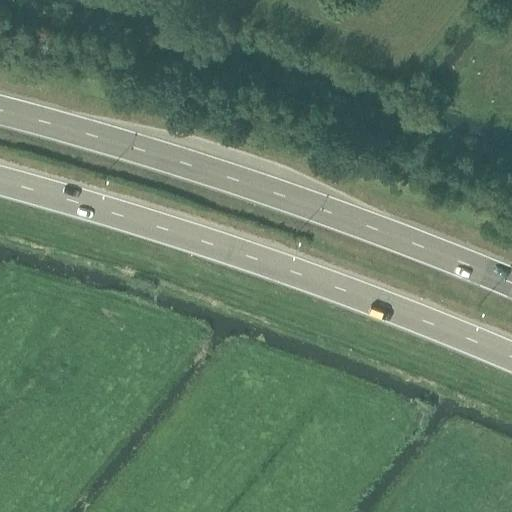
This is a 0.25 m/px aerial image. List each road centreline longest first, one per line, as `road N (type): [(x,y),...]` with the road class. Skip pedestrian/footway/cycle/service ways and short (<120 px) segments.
road 1 (primary): [(0,181),(201,240),(511,357)]
road 2 (primary): [(511,283),(279,194),(0,112)]
